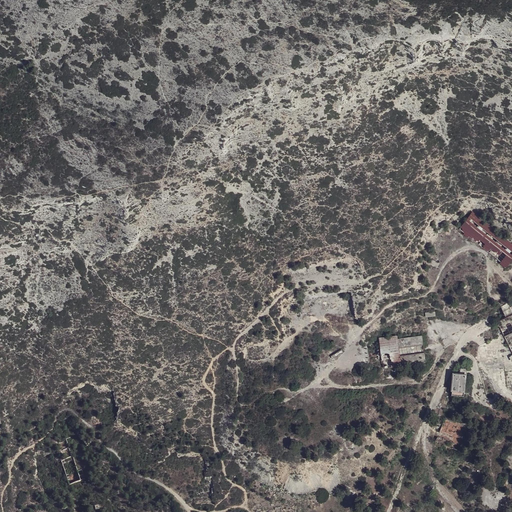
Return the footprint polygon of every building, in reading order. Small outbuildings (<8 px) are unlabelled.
[(458,230),(507,268),(511,261),(511,243),(473,212),(458,230)] [(494,301),(497,307),(501,305),(508,301),(511,299),(510,294),(494,301)] [(501,305),(507,316),(511,313),(511,308),(508,301),(501,305)] [(511,348),(511,313),(507,316),(498,320),(511,348)] [(397,334),(379,336),(383,368),(401,366),(401,363),(397,338),(397,334)] [(422,335),(397,338),(401,363),(425,360),(422,335)] [(466,372),(454,370),(452,388),(464,389),(466,372)] [(446,415),(435,440),(439,441),(452,446),(462,450),(463,448),(472,425),(446,415)] [(59,439),(65,458),(72,455),(66,437),(59,439)] [(61,459),(69,484),(77,482),(81,480),(78,471),(72,455),(65,458),(61,459)]
